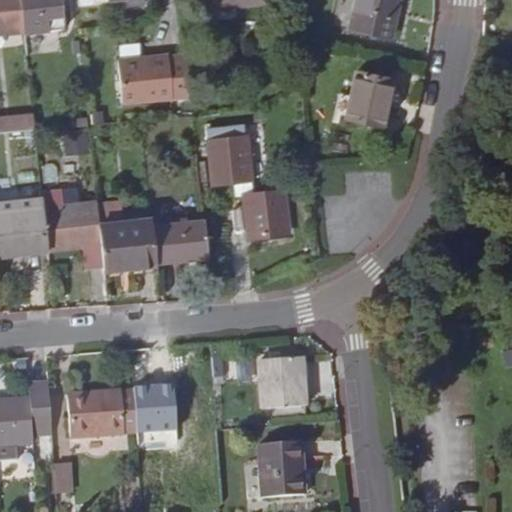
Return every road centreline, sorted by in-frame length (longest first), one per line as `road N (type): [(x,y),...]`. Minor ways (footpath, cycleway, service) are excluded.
road 1 (residential): [(0,337),(265,317),(356,290)]
road 2 (residential): [(356,290),(417,222),(437,166),(465,0)]
road 3 (residential): [(356,290),(384,511)]
